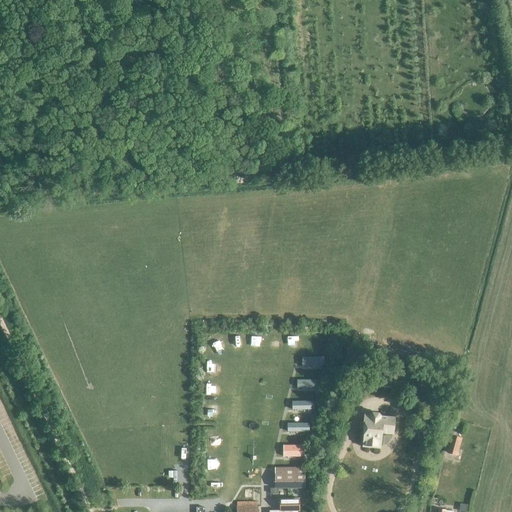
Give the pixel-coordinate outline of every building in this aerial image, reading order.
[(405,371),(384,369),(383,387),(403,389),(405,371)] [(394,435),(395,418),(381,416),(378,414),(372,413),(370,415),(365,415),(363,428),(365,429),(363,447),(381,449),(382,434),(394,435)] [(457,455),(461,438),(452,435),(447,452),(457,455)] [(277,467),(277,488),(306,488),(306,467),(277,467)] [(300,500),(288,500),(280,500),(280,511),(290,511),(300,511),(300,500)] [(237,511),(258,511),(258,503),(237,503),(237,511)]
